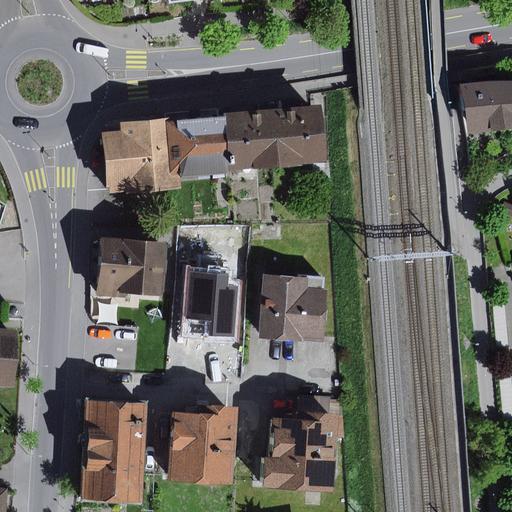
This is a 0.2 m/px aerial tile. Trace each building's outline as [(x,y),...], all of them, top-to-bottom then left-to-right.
[(511,81),(503,81),(465,85),(470,134),(511,128),(511,81)] [(318,111),(228,117),(231,171),(321,165),(318,111)] [(228,115),(170,119),(174,179),(232,174),(231,171),(228,117),(228,115)] [(122,133),(104,134),(110,195),(176,189),(174,179),(170,119),(121,123),(122,133)] [(511,206),(504,203),(500,213),(511,217),(511,214),(511,206)] [(168,243),(103,238),(98,296),(128,298),(128,293),(164,296),(168,243)] [(233,248),(217,247),(216,262),(232,263),(233,248)] [(225,275),(195,273),(192,309),(185,309),(183,337),(239,341),(243,286),(224,284),(225,275)] [(326,279),(265,276),(261,339),(324,343),(328,323),(329,312),(326,279)] [(504,298),(493,299),(499,352),(509,351),(504,298)] [(19,334),(0,332),(0,386),(16,388),(19,334)] [(511,384),(511,372),(499,373),(503,427),(511,425),(511,384)] [(148,404),(89,401),(86,436),(83,437),(82,444),(86,446),(83,502),(143,505),(148,404)] [(199,415),(173,414),(168,483),(235,488),(240,409),(200,406),(199,415)] [(299,421),(276,420),(274,459),(266,458),(264,489),(335,493),(339,416),(300,414),(299,421)]
